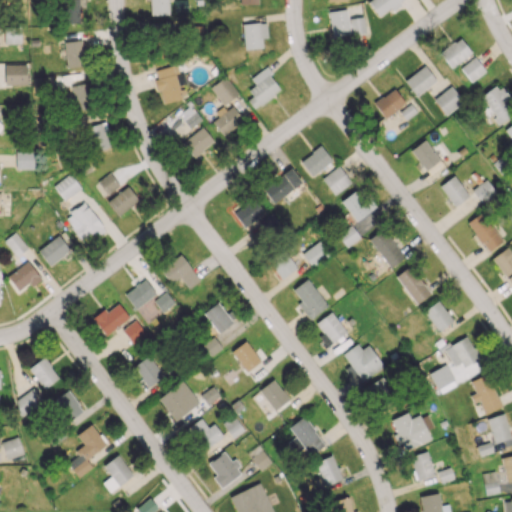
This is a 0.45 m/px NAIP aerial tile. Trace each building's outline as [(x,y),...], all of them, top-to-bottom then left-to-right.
[(80,23),(81,0),(63,0),(62,22),(80,23)] [(149,0),(150,15),(167,15),(167,0),(149,0)] [(368,0),(367,1),(380,17),(401,0),(368,0)] [(365,33),(362,16),(347,19),(346,8),(328,11),(332,38),(365,33)] [(170,21),(148,22),(149,40),(171,38),(170,21)] [(261,38),(267,37),(265,22),(241,24),(244,50),(262,48),(261,38)] [(66,67),(85,65),(83,40),(77,40),(77,36),(63,37),(66,67)] [(471,52),(459,37),(439,53),(451,68),(471,52)] [(484,72),(475,57),(460,66),(469,81),(484,72)] [(4,85),(28,85),(29,64),(4,63),(4,85)] [(154,69),(157,79),(155,79),(161,103),(186,96),(183,85),(187,84),(184,72),(178,73),(176,63),(154,69)] [(416,96),(436,80),(423,65),(403,81),(416,96)] [(257,88),(244,97),(253,109),(280,89),(264,67),(250,78),(257,88)] [(54,76),(33,77),(34,91),(54,90),(54,76)] [(238,93),(224,76),(209,88),(223,105),(238,93)] [(73,110),(90,109),(89,83),(72,84),(73,110)] [(496,124),(511,115),(511,105),(501,84),(480,95),(496,124)] [(445,116),(463,101),(450,85),(432,100),(445,116)] [(383,118),(404,103),(394,88),(373,103),(383,118)] [(178,114),(189,129),(201,119),(191,105),(178,114)] [(232,106),(225,111),(223,108),(216,113),(217,116),(211,121),(222,136),(242,120),(232,106)] [(111,147),(103,121),(84,127),(92,152),(111,147)] [(511,143),(511,122),(502,131),(511,143)] [(214,143),(202,126),(181,142),(193,158),(214,143)] [(425,171),(440,159),(423,139),(409,150),(425,171)] [(299,161),(311,176),(332,161),(320,145),(299,161)] [(15,149),(15,169),(33,169),(34,150),(15,149)] [(321,179),(335,195),(351,181),(337,165),(321,179)] [(272,203),(301,183),(291,168),(261,188),(272,203)] [(97,181),(107,195),(119,185),(109,172),(97,181)] [(64,200),(80,188),(69,173),(52,186),(64,200)] [(468,197),(455,175),(439,184),(453,206),(468,197)] [(471,190),(481,203),(496,192),(486,179),(471,190)] [(138,199),(125,183),(105,200),(118,216),(138,199)] [(339,201),(355,222),(374,208),(358,187),(339,201)] [(233,211),(242,227),(264,214),(255,198),(233,211)] [(80,242),(102,228),(85,202),(63,216),(80,242)] [(466,222),(486,252),(501,242),(481,212),(466,222)] [(359,238),(351,225),(337,234),(345,247),(359,238)] [(388,268),(403,258),(383,228),(368,238),(388,268)] [(27,248),(15,232),(3,240),(15,256),(27,248)] [(47,265),(69,252),(59,235),(37,248),(47,265)] [(329,255),(318,240),(301,252),(311,267),(329,255)] [(511,254),(506,246),(491,258),(511,286),(511,254)] [(268,261),(282,278),(296,267),(283,250),(268,261)] [(179,277),(187,288),(199,280),(180,254),(159,268),(170,284),(179,277)] [(41,279),(27,261),(7,277),(18,291),(29,282),(32,286),(41,279)] [(395,276),(415,304),(429,294),(409,265),(395,276)] [(155,293),(144,278),(124,295),(135,309),(155,293)] [(308,319),(327,306),(307,278),(291,288),(300,301),(297,303),(308,319)] [(154,301),(162,311),(173,303),(165,292),(154,301)] [(445,312),(437,300),(423,310),(437,331),(453,320),(447,311),(445,312)] [(232,323),(217,302),(202,312),(217,333),(232,323)] [(104,335),(129,318),(118,303),(106,311),(104,308),(91,317),(104,335)] [(316,322),(331,343),(346,332),(330,311),(316,322)] [(121,330),(133,344),(145,333),(134,319),(121,330)] [(450,366),(460,362),(462,366),(478,359),(467,335),(441,347),(450,366)] [(231,350),(244,372),(259,362),(246,340),(231,350)] [(360,350),(356,343),(342,354),(361,381),(383,366),(367,345),(360,350)] [(132,366),(147,387),(163,376),(148,355),(132,366)] [(43,388),(58,377),(43,357),(28,368),(43,388)] [(437,391),(448,387),(446,383),(452,381),(447,365),(428,371),(431,383),(434,382),(437,391)] [(474,393),(469,395),(472,403),(477,401),(483,413),(500,406),(487,374),(469,381),(474,393)] [(391,387),(381,376),(367,387),(376,399),(391,387)] [(258,389),(272,410),(288,400),(273,379),(258,389)] [(168,401),(162,406),(176,420),(198,400),(180,380),(163,395),(168,401)] [(83,412),(67,390),(50,402),(67,424),(83,412)] [(18,395),(17,412),(33,413),(33,396),(18,395)] [(493,443),(510,438),(503,413),(485,418),(493,443)] [(309,456),(324,445),(303,415),(288,426),(309,456)] [(232,437),(242,430),(233,417),(223,424),(232,437)] [(222,437),(213,423),(207,427),(201,418),(187,428),(202,450),(222,437)] [(75,434),(82,444),(74,450),(77,455),(66,463),(76,477),(91,467),(85,459),(105,445),(91,424),(75,434)] [(21,455),(18,437),(1,440),(5,458),(21,455)] [(241,473),(225,450),(206,462),(215,474),(212,476),(220,488),(241,473)] [(408,456),(416,480),(434,475),(426,450),(408,456)] [(102,466),(110,476),(101,483),(109,492),(132,474),(116,454),(102,466)] [(504,482),(511,480),(511,454),(500,457),(504,482)] [(323,485),(340,479),(332,455),(315,461),(323,485)] [(453,478),(449,467),(436,471),(440,482),(453,478)] [(498,492),(494,471),(480,473),(484,495),(498,492)] [(228,495),(235,511),(271,511),(260,483),(228,495)] [(448,511),(448,504),(439,505),(438,492),(418,495),(419,511),(448,511)] [(356,511),(357,511),(351,511),(348,496),(328,501),(330,511),(356,511)] [(511,511),(511,497),(503,498),(503,511),(511,511)] [(135,507),(138,511),(152,511),(157,509),(150,498),(135,507)]
